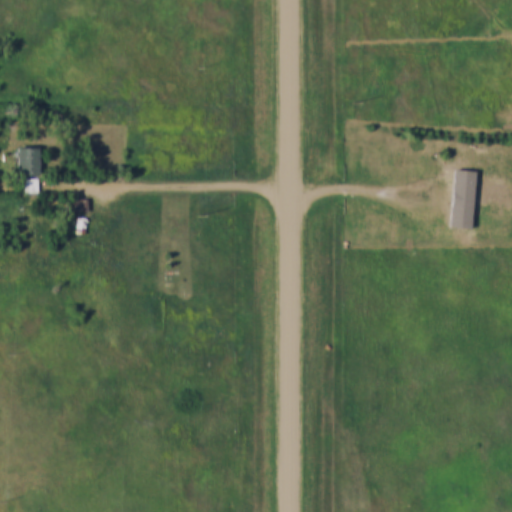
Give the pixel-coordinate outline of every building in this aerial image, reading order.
[(8,134),(31,133),(32,165),(9,166),(8,134)] [(38,149),(17,149),(17,179),(23,179),(23,194),(38,194),(38,149)] [(442,174),(500,169),(501,181),(443,186),(442,174)] [(68,185),(82,184),(83,204),(69,204),(68,185)] [(72,213),(85,213),(85,200),(72,200),(72,213)]
